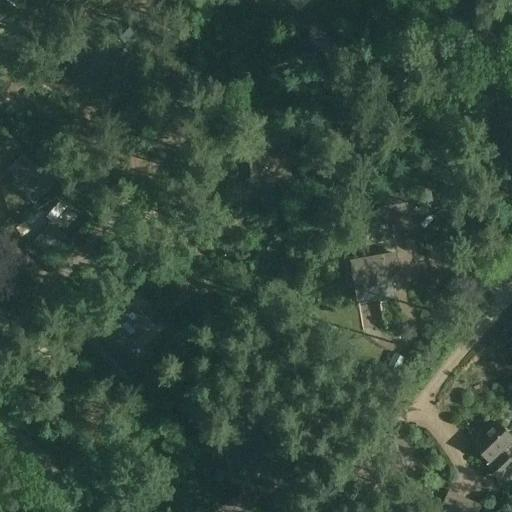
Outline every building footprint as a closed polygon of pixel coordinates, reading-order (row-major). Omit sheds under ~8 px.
[(73,60),(94,85),(115,67),(94,42),(73,60)] [(252,180),(290,177),(288,146),(250,148),(252,180)] [(12,185),(27,198),(37,186),(33,182),(42,172),(23,155),(15,165),(23,172),(12,185)] [(378,218),(418,212),(415,192),(375,197),(378,218)] [(400,236),(410,235),(408,215),(398,216),(400,236)] [(353,273),(358,302),(379,298),(380,302),(396,300),(391,273),(400,271),(397,255),(353,262),(354,273),(353,273)] [(130,307),(122,314),(142,336),(150,328),(130,307)] [(94,341),(121,368),(134,356),(128,349),(134,343),(114,322),(94,341)] [(227,410),(235,431),(259,423),(261,429),(268,427),(258,399),(227,410)] [(496,425),(474,447),(493,466),(490,469),(498,478),(511,464),(511,457),(504,449),(511,441),(496,425)] [(258,455),(238,462),(246,485),(260,480),(264,491),(280,486),(267,448),(256,451),(258,455)]
